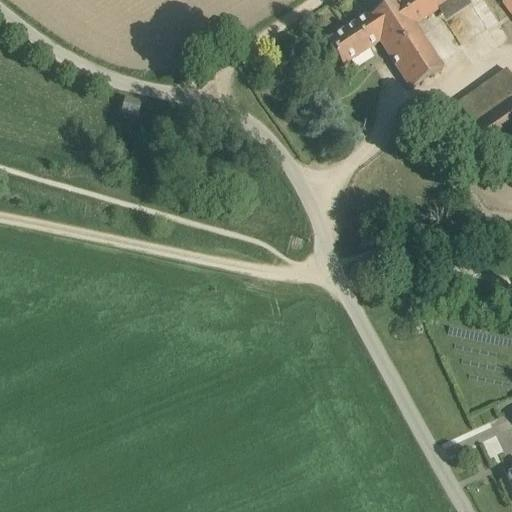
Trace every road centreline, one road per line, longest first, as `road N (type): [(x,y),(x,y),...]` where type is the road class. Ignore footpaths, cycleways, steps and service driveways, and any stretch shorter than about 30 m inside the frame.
road 1 (unclassified): [(463,511),(333,268),(291,166),(241,118),(90,73),(0,11)]
road 2 (track): [(0,219),(283,281),(333,268)]
